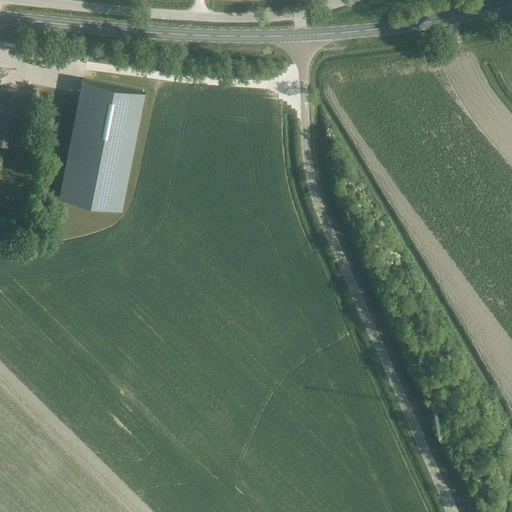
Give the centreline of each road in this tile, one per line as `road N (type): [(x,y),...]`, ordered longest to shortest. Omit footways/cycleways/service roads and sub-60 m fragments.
road 1 (unclassified): [(453,511),(315,202),(302,35)]
road 2 (primary): [(302,35),(0,17)]
road 3 (unclassified): [(0,0),(212,16),(300,12)]
road 4 (primary): [(302,35),(511,5)]
